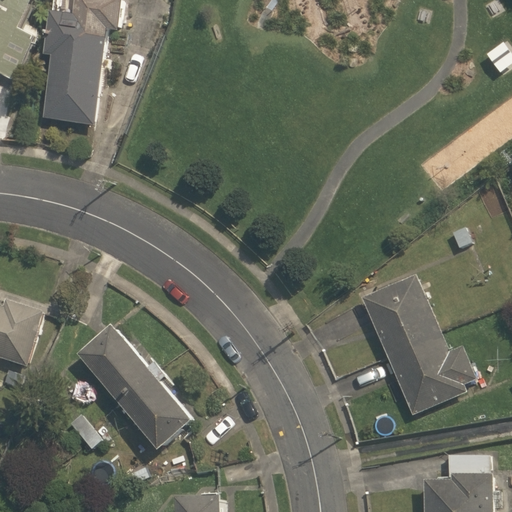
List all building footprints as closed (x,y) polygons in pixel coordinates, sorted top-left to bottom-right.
[(0,0),(0,78),(2,74),(18,82),(40,39),(24,31),(39,0),(0,0)] [(47,119),(99,128),(114,31),(124,33),(129,0),(58,0),(50,57),(56,58),(47,119)] [(474,244),(468,230),(455,235),(462,250),(474,244)] [(104,291),(62,274),(51,302),(93,319),(104,291)] [(366,300),(416,416),(471,393),(468,386),(479,381),(465,348),(453,353),(420,276),(366,300)] [(0,357),(32,368),(49,313),(12,302),(10,308),(0,304),(0,357)] [(200,422),(120,327),(85,356),(165,451),(200,422)] [(105,441),(85,415),(74,423),(95,449),(105,441)] [(497,511),(498,475),(492,475),(492,455),(451,455),(451,477),(457,477),(457,482),(429,482),(429,511),(497,511)] [(227,511),(227,499),(183,500),(182,511),(227,511)]
